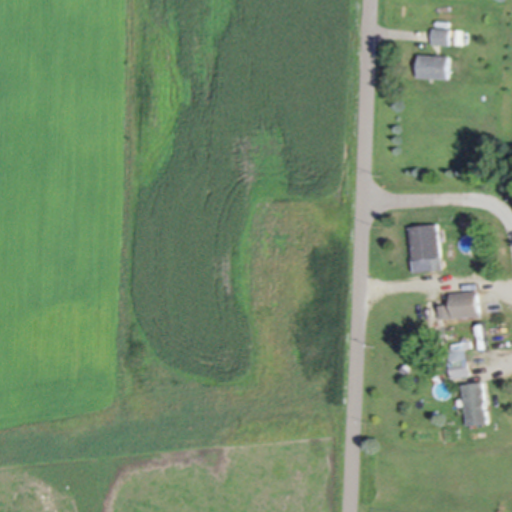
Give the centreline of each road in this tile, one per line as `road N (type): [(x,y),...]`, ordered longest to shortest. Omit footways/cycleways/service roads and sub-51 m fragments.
road 1 (residential): [(348,511),(369,0)]
road 2 (residential): [(510,215),(493,198),(468,194),(361,197)]
